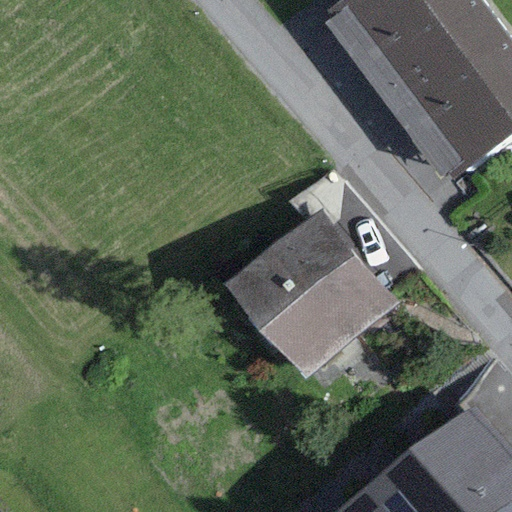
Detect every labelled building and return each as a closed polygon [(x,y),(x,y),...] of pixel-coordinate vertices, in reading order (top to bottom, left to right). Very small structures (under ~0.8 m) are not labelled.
[(511,30),(511,1),(511,0),(382,0),(444,83),(511,30)] [(511,30),(444,83),(504,162),(511,155),(511,30)] [(430,301),(339,208),(259,285),(350,378),(430,301)] [(511,511),(511,494),(501,480),(486,492),(452,450),(373,511),(511,511)] [(20,511),(0,488),(0,511),(20,511)]
